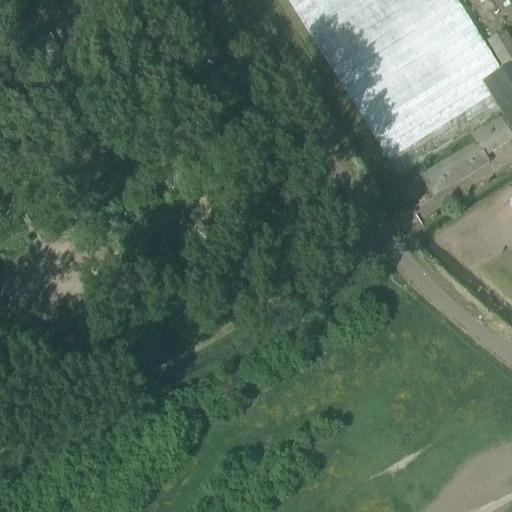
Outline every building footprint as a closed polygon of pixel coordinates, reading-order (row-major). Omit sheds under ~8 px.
[(287,0),(398,179),(500,115),(481,83),(500,72),(455,0),(287,0)] [(486,16),(496,10),(490,0),(479,0),(477,2),(486,16)] [(511,0),(491,0),(503,19),(511,13),(511,0)] [(92,18),(70,28),(80,51),(102,41),(92,18)] [(511,43),(505,32),(487,43),(503,70),(500,72),(481,83),(500,115),(511,134),(511,43)] [(207,37),(192,47),(209,71),(223,60),(207,37)] [(215,96),(209,85),(187,97),(192,107),(215,96)] [(499,119),(471,136),(475,142),(420,175),(433,197),(488,164),(483,157),(511,139),(499,119)]
